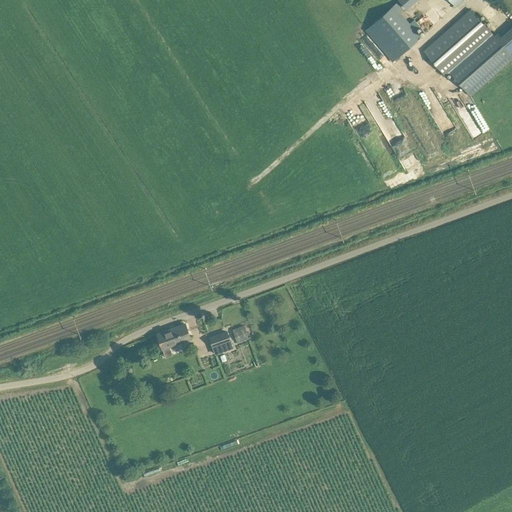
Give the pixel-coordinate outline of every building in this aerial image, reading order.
[(397,2),(367,29),(390,56),(388,58),(392,62),(394,60),(394,61),(421,36),(400,12),(403,9),(397,2)] [(511,59),(511,27),(501,37),(497,33),(494,36),(471,9),(463,16),(423,51),(445,76),(450,72),(467,91),(471,96),(472,96),(511,59)] [(157,334),(160,342),(162,348),(191,338),(185,324),(157,334)] [(232,331),(237,342),(248,337),(244,326),(232,331)] [(210,338),(213,347),(213,348),(231,341),(227,332),(210,338)]
